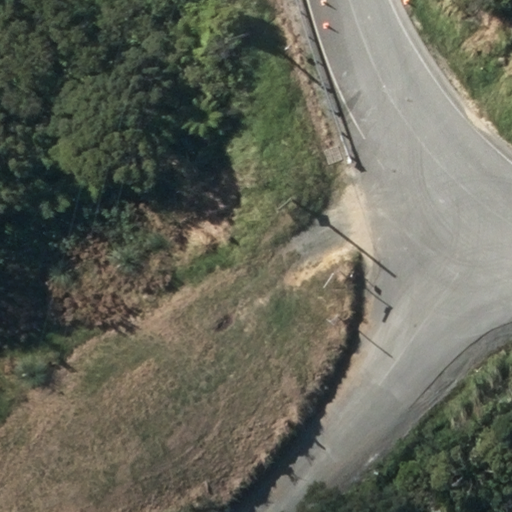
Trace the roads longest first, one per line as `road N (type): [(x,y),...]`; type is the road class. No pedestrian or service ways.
road 1 (unclassified): [(260,511),(498,248)]
road 2 (secondary): [(344,0),(391,123),(498,248)]
